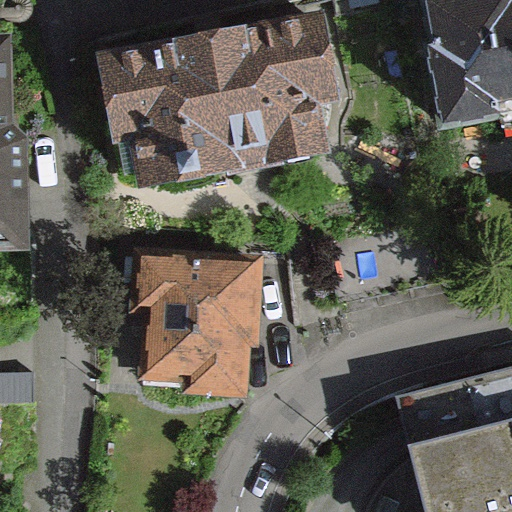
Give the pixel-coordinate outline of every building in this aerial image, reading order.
[(511,131),(511,17),(507,18),(504,0),(414,15),(423,64),(408,66),(421,147),(511,131)] [(150,126),(158,179),(305,157),(300,126),(328,122),(314,28),(194,46),(192,36),(117,47),(129,129),(150,126)] [(0,246),(33,246),(30,134),(19,135),(16,35),(0,35),(0,246)] [(156,315),(152,376),(195,378),(195,385),(258,389),(266,261),(149,253),(145,315),(156,315)] [(511,511),(511,371),(392,396),(416,511),(511,511)]
